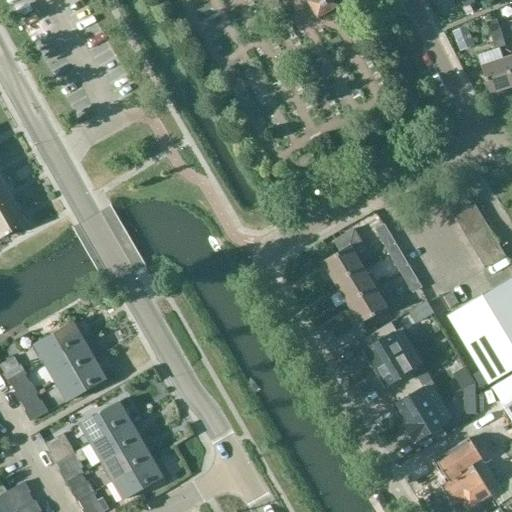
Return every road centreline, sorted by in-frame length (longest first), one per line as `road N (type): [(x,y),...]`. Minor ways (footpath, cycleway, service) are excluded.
road 1 (residential): [(409,511),(264,276),(267,253),(407,170),(480,142)]
road 2 (tertiary): [(236,468),(0,54)]
road 3 (residential): [(408,0),(480,142)]
road 4 (residential): [(66,511),(3,395)]
